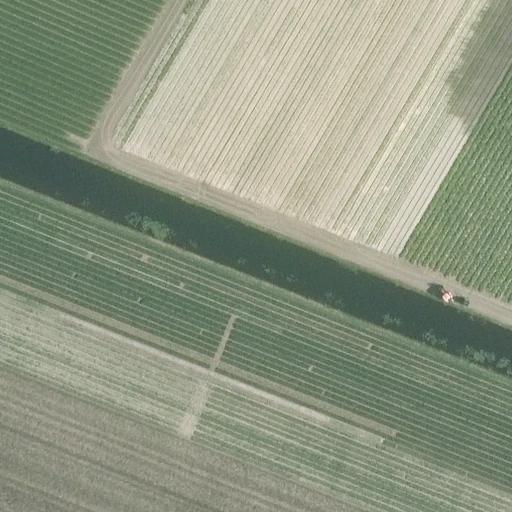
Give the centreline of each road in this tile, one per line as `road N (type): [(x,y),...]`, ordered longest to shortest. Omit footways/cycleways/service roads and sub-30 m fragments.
road 1 (track): [(511,316),(0,106)]
road 2 (track): [(103,146),(186,0)]
